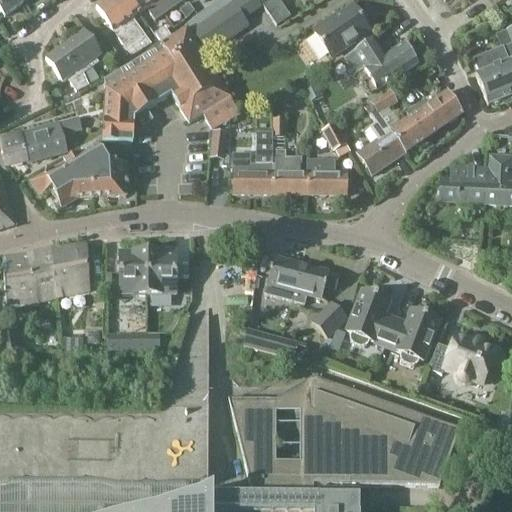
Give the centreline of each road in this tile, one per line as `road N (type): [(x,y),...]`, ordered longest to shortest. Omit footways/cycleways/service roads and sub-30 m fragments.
road 1 (residential): [(32,235),(129,216),(214,215),(365,242)]
road 2 (residential): [(0,128),(36,103),(31,41),(73,0)]
road 3 (residential): [(480,129),(403,188),(365,242)]
road 4 (residential): [(365,242),(511,308)]
road 5 (residential): [(480,129),(405,0)]
